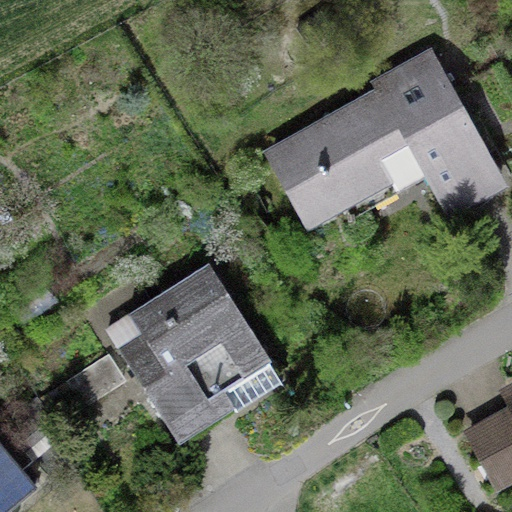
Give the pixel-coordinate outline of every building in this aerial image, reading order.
[(383,95),(306,138),(310,146),(275,166),(306,222),(341,202),(348,215),(427,172),(448,210),(499,182),(431,59),(379,87),(383,95)] [(208,263),(107,331),(178,442),(280,376),(208,263)] [(67,382),(82,406),(123,379),(108,356),(67,382)] [(26,448),(55,423),(39,399),(7,425),(26,448)] [(511,410),(469,434),(496,485),(511,476),(511,410)] [(0,511),(34,484),(0,443),(0,511)]
